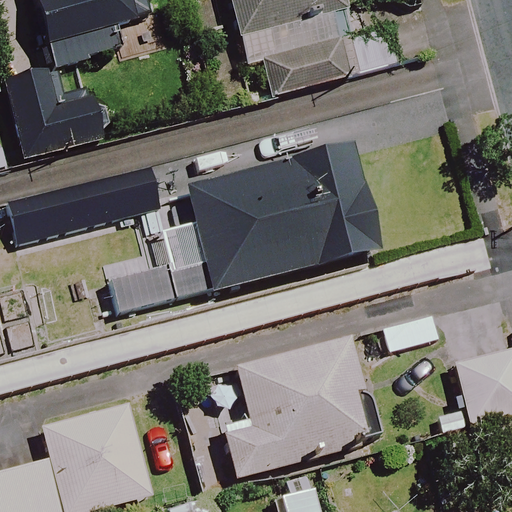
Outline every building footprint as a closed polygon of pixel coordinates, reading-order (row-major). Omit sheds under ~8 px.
[(28,0),(50,78),(0,91),(0,96),(20,172),(103,150),(81,70),(119,60),(112,35),(137,28),(129,0),(28,0)] [(222,0),(243,72),(258,68),(269,109),(393,75),(381,34),(350,43),(343,19),(337,0),(222,0)] [(367,232),(349,159),(182,199),(208,304),(355,268),(347,236),(367,232)] [(156,219),(145,176),(2,211),(13,254),(156,219)] [(199,304),(191,273),(90,297),(98,328),(199,304)] [(373,449),(345,347),(231,378),(245,429),(218,437),(232,488),(373,449)] [(511,360),(451,374),(464,435),(511,425),(511,360)] [(0,511),(125,511),(148,506),(124,414),(37,437),(46,469),(0,480),(0,511)] [(279,490),(283,508),(275,510),(275,511),(316,511),(314,501),(308,502),(304,485),(279,490)]
